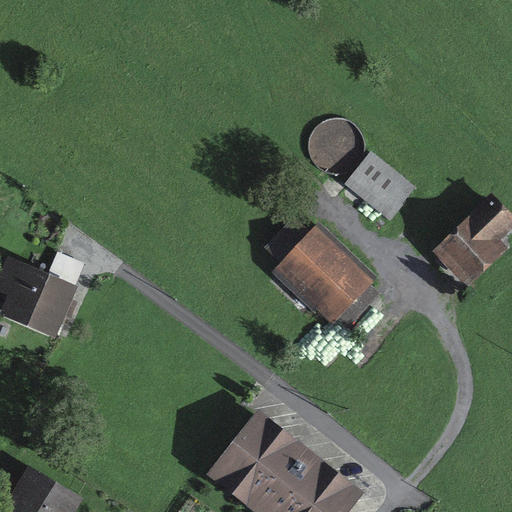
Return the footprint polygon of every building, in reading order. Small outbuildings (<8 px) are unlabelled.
[(416,187),(372,151),(365,159),(346,184),(390,221),(416,187)] [(511,214),(492,194),(434,252),(468,288),(510,249),(501,240),(511,230),(511,214)] [(378,278),(320,223),(310,232),(296,218),(266,248),(280,262),(275,268),(332,325),(337,321),(348,329),(380,295),(370,286),(378,278)] [(0,315),(55,340),(78,287),(8,257),(0,275),(0,292),(8,296),(0,315)] [(350,511),(365,493),(258,410),(206,475),(252,511),(350,511)] [(75,511),(83,498),(28,466),(4,511),(3,511),(75,511)]
